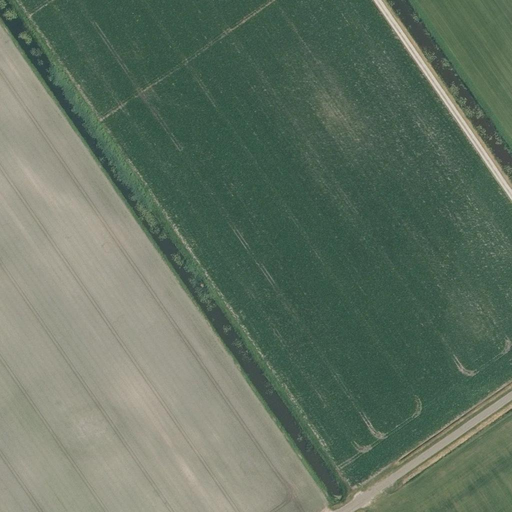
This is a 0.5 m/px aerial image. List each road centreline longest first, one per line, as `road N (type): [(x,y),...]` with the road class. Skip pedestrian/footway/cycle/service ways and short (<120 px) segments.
road 1 (track): [(375,0),(511,198)]
road 2 (unclassified): [(345,511),(511,396)]
